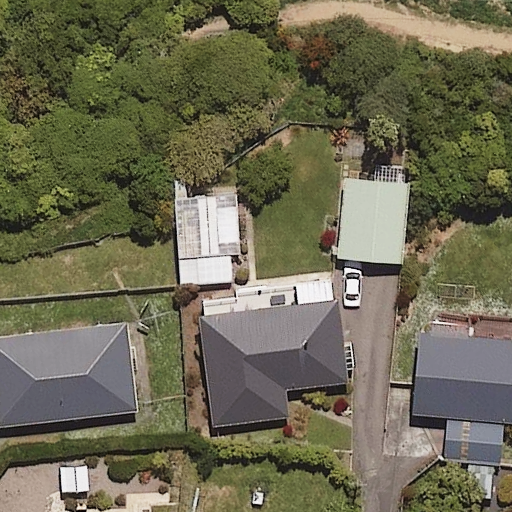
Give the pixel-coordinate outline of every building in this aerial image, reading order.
[(405,170),(341,167),(337,253),(401,256),(405,170)] [(234,178),(173,181),(178,275),(238,272),(234,178)] [(196,289),(205,386),(231,384),(233,405),(284,400),(281,370),(342,364),(332,259),(292,263),(294,280),(196,289)] [(123,299),(0,310),(0,408),(132,396),(123,299)] [(464,303),(416,301),(412,399),(445,400),(444,450),(497,451),(499,404),(511,404),(511,313),(464,312),(464,303)]
